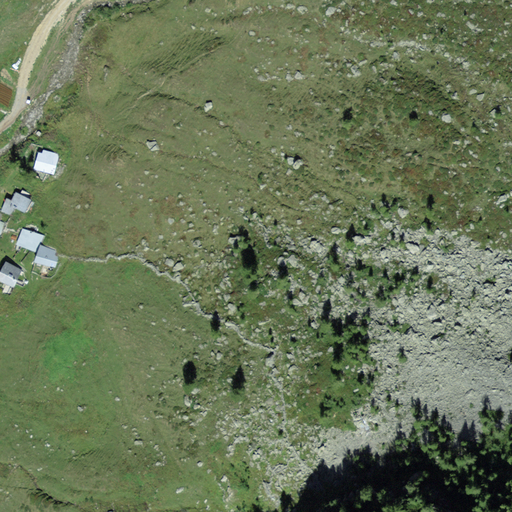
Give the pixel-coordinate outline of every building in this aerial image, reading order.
[(39,151),(35,168),(52,173),(57,156),(39,151)] [(26,211),(30,201),(15,194),(12,201),(6,199),(2,209),(11,213),(14,206),(26,211)] [(23,230),(18,243),(36,250),(41,237),(23,230)] [(58,252),(41,247),(36,262),(54,267),(58,252)] [(21,272),(6,264),(0,276),(0,280),(14,288),(21,272)]
